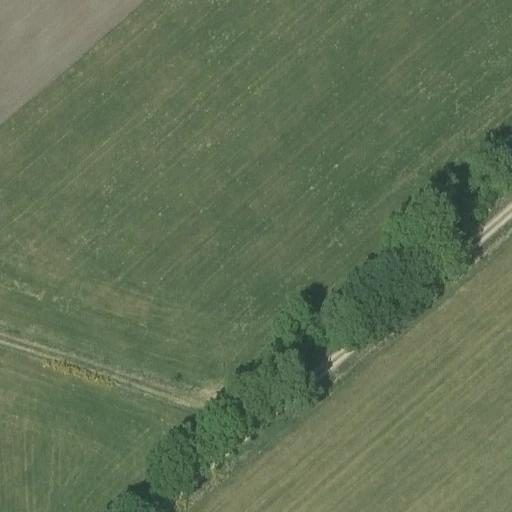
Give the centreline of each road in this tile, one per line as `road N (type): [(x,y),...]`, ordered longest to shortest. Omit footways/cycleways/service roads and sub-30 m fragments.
road 1 (track): [(170,511),(511,211)]
road 2 (track): [(0,349),(256,435)]
